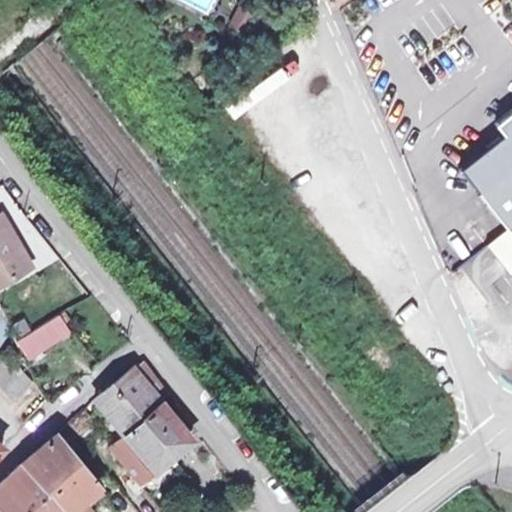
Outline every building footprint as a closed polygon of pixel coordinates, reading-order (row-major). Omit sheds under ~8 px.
[(259,11),(246,4),(236,21),(249,29),(259,11)] [(511,110),(497,123),(505,133),(461,168),(510,229),(511,226),(511,110)] [(0,280),(35,261),(4,210),(0,212),(0,280)] [(511,226),(510,229),(490,245),(511,271),(511,226)] [(459,267),(483,296),(504,278),(480,250),(459,267)] [(15,323),(0,294),(0,340),(1,342),(15,323)] [(35,337),(26,343),(34,358),(45,352),(39,340),(64,325),(67,327),(73,323),(60,308),(30,327),(35,337)] [(35,337),(30,327),(20,332),(26,343),(35,337)] [(36,377),(8,345),(0,352),(0,375),(17,394),(36,377)] [(148,353),(118,376),(175,449),(194,434),(161,393),(146,373),(157,364),(148,353)] [(146,373),(161,393),(172,385),(157,364),(146,373)] [(175,449),(118,376),(98,393),(121,422),(118,425),(123,431),(113,440),(141,475),(175,449)] [(80,430),(98,416),(87,403),(67,420),(76,430),(80,430)] [(59,427),(27,455),(48,483),(81,455),(59,427)] [(0,448),(8,439),(0,433),(0,448)] [(7,510),(8,511),(14,511),(48,483),(27,455),(0,480),(0,493),(10,507),(7,510)] [(81,455),(48,483),(68,508),(69,508),(99,481),(101,480),(81,455)] [(99,481),(69,508),(72,511),(87,511),(94,506),(89,500),(104,487),(99,481)] [(63,511),(68,508),(48,483),(14,511),(63,511)]
